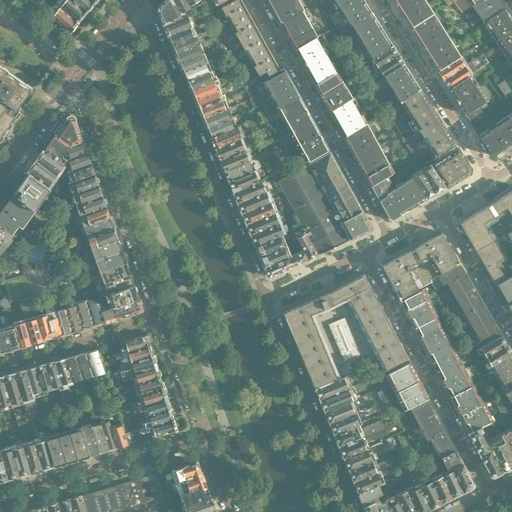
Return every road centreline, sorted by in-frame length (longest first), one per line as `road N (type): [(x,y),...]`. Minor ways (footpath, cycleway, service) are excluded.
road 1 (residential): [(260,301),(139,0)]
road 2 (residential): [(384,240),(255,0)]
road 3 (residential): [(487,493),(359,253)]
road 4 (residential): [(73,76),(159,317)]
road 5 (residential): [(354,511),(260,301)]
road 6 (residential): [(204,440),(0,499)]
road 7 (residential): [(375,0),(489,178)]
road 8 (residential): [(159,317),(0,363)]
road 9 (residential): [(440,209),(511,331)]
road 10 (residential): [(159,317),(204,440)]
road 11 (tertiary): [(0,172),(73,76)]
